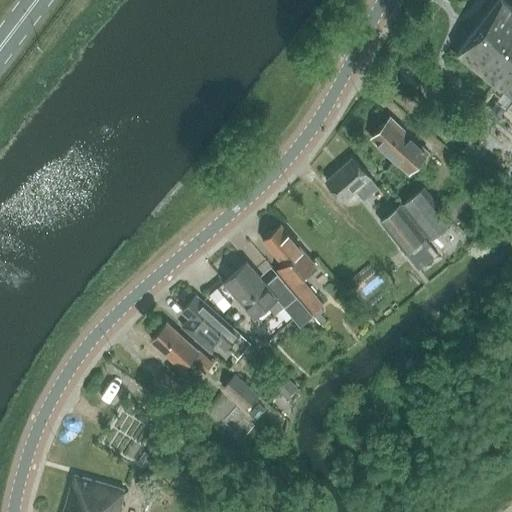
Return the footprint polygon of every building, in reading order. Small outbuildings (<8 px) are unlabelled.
[(497,85),(503,90),(504,88),(511,95),(511,8),(501,0),(498,0),(457,53),(497,85)] [(377,131),(372,136),(385,148),(383,149),(395,161),(408,174),(428,152),(408,133),(407,135),(389,119),(384,124),(381,125),(378,128),(377,131)] [(363,200),(378,187),(352,157),(326,180),(343,201),(355,190),(363,200)] [(421,184),(401,200),(431,238),(451,221),(421,184)] [(463,185),(439,203),(454,222),(456,221),(464,231),(486,214),(463,185)] [(398,202),(378,218),(419,269),(439,253),(398,202)] [(295,279),(288,285),(312,313),(323,304),(299,276),(314,263),(281,224),(273,231),(270,231),(265,235),(265,238),(263,241),(295,279)] [(276,297),(301,326),(313,315),(277,273),(265,284),(247,262),(225,282),(254,316),(276,297)] [(191,319),(183,328),(208,350),(215,341),(225,349),(239,333),(196,295),(181,311),(191,319)] [(191,359),(205,372),(212,363),(167,322),(151,340),(183,368),(191,359)] [(183,391),(166,374),(158,383),(175,399),(183,391)] [(257,394),(235,375),(223,388),(245,408),(257,394)] [(63,511),(120,511),(123,504),(121,503),(125,490),(74,475),(63,511)]
